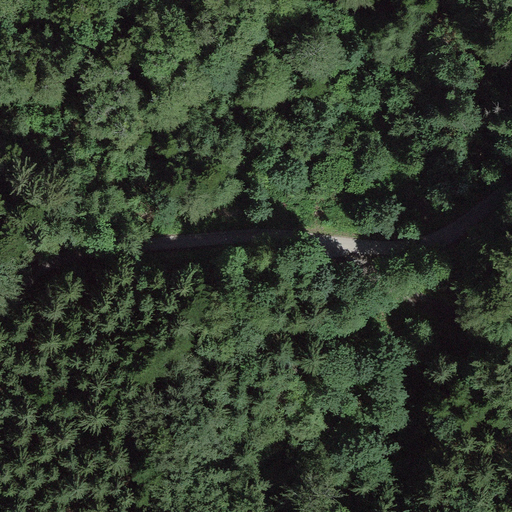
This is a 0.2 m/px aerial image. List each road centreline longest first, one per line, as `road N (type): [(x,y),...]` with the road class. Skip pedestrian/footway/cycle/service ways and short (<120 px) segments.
road 1 (track): [(511,183),(431,247),(275,232),(83,248),(50,260),(0,303)]
road 2 (track): [(330,238),(333,247),(511,343)]
